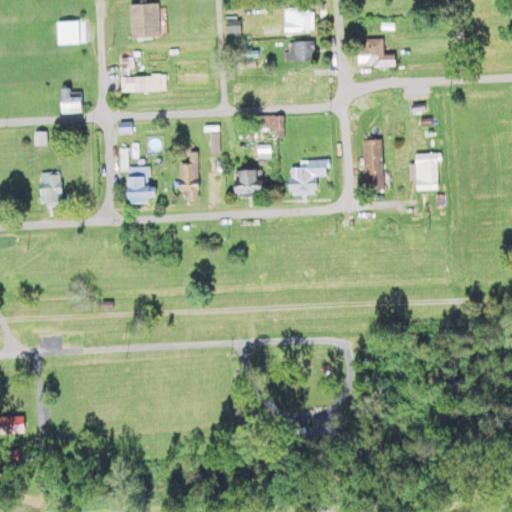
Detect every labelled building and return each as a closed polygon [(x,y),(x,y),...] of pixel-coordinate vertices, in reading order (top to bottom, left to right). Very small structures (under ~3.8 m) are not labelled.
[(157,38),(157,6),(128,6),(128,38),(157,38)] [(313,34),(313,11),(282,11),(282,34),(313,34)] [(224,19),(224,34),(237,34),(237,19),(224,19)] [(382,69),(382,41),(363,41),(363,69),(382,69)] [(314,43),(287,43),(287,54),(282,54),(282,63),(314,63),(314,43)] [(288,98),(316,98),(316,76),(288,76),(288,98)] [(165,93),(165,77),(119,77),(119,93),(165,93)] [(69,90),(59,90),(59,114),(79,114),(79,96),(69,96),(69,90)] [(282,117),(257,117),(257,131),(282,131),(282,117)] [(45,147),(45,134),(34,134),(34,147),(45,147)] [(366,153),(366,192),(386,192),(386,153),(366,153)] [(187,154),(187,165),(178,165),(178,201),(196,201),(196,154),(187,154)] [(413,192),(435,192),(435,161),(413,161),(413,192)] [(298,162),(298,169),(287,169),(287,196),(315,195),(314,178),(326,178),(326,162),(298,162)] [(147,169),(125,169),(125,204),(153,204),(153,188),(147,188),(147,169)] [(234,171),(233,195),(258,196),(259,173),(234,171)] [(59,208),(59,174),(38,174),(39,208),(59,208)] [(0,457),(0,466),(17,465),(16,451),(0,451),(0,457)]
